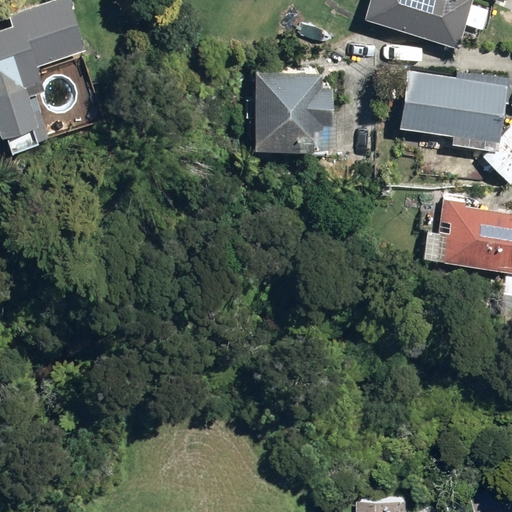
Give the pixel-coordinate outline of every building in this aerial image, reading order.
[(41,0),(4,11),(8,22),(0,24),(0,129),(32,120),(23,91),(39,87),(31,63),(82,48),(67,0),(41,0)] [(365,0),(360,17),(453,46),(467,0),(365,0)] [(394,125),(495,141),(504,83),(497,82),(498,77),(453,70),(452,74),(403,67),(394,125)] [(315,117),(325,117),(325,82),(315,82),(315,69),(248,69),(248,146),(305,146),(305,124),(315,124),(315,117)] [(440,259),(511,270),(511,212),(462,204),(463,199),(441,196),(437,220),(446,222),(440,259)] [(511,511),(511,480),(471,491),(475,511),(511,511)] [(405,511),(406,497),(358,497),(357,511),(405,511)]
